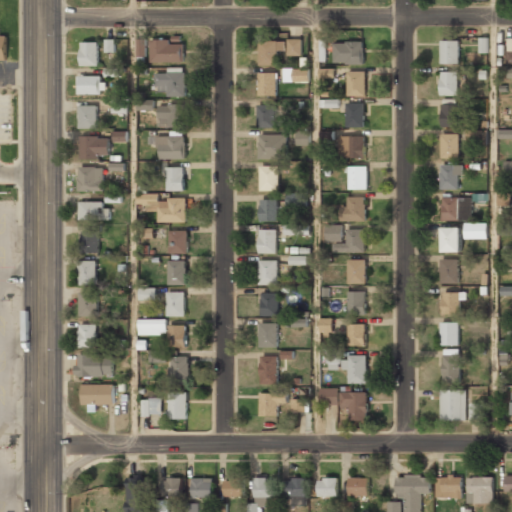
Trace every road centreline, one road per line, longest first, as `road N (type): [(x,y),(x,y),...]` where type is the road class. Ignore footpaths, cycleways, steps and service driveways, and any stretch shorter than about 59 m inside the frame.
road 1 (secondary): [(42,0),(43,511)]
road 2 (residential): [(511,16),(43,18)]
road 3 (residential): [(511,443),(44,446)]
road 4 (residential): [(222,0),(225,446)]
road 5 (residential): [(404,0),(405,444)]
